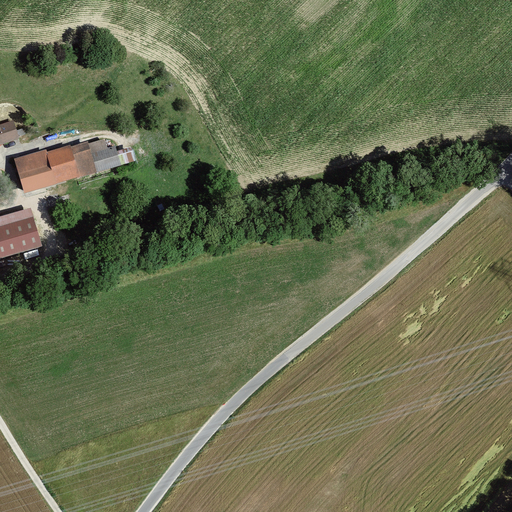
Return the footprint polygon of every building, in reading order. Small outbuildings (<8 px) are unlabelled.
[(0,145),(19,139),(13,121),(0,125),(0,145)] [(105,138),(89,143),(98,172),(134,161),(131,150),(118,154),(115,145),(108,148),(105,138)] [(89,143),(72,147),(80,178),(98,172),(89,143)] [(72,147),(48,154),(57,184),(80,178),(72,147)] [(47,151),(15,161),(25,195),(57,184),(48,154),(47,151)] [(30,208),(0,217),(0,259),(42,247),(30,208)]
